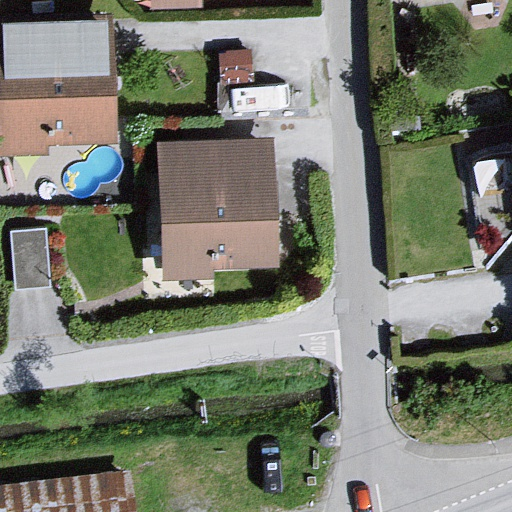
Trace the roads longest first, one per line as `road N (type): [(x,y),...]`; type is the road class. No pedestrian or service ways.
road 1 (residential): [(0,378),(365,329)]
road 2 (residential): [(346,0),(365,329)]
road 3 (residential): [(365,329),(381,511)]
